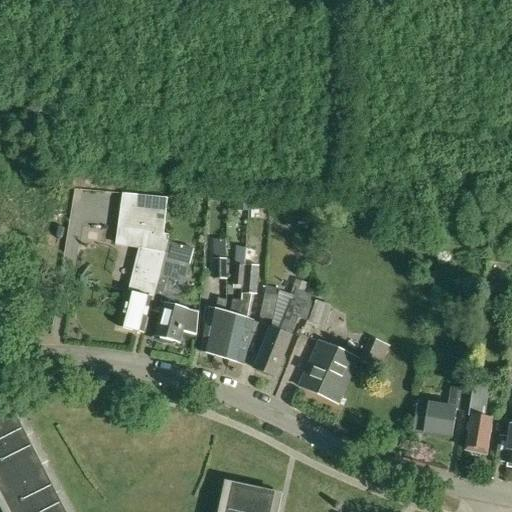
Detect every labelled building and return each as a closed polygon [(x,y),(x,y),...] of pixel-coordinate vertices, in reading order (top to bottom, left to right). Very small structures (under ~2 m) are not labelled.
[(166,210),(167,198),(122,193),(122,196),(117,230),(147,234),(145,250),(141,250),(131,292),(128,292),(119,327),(144,333),(149,312),(152,299),(151,298),(154,276),(159,276),(165,252),(168,243),(169,237),(164,236),(166,210)] [(238,203),(238,208),(238,211),(248,212),(248,210),(248,204),(238,203)] [(152,299),(149,312),(159,314),(159,317),(160,318),(155,338),(164,340),(167,343),(172,344),(176,343),(179,344),(181,331),(197,336),(199,314),(178,308),(189,265),(177,261),(178,256),(165,252),(159,276),(154,276),(151,298),(152,299)] [(225,280),(226,260),(213,260),(213,280),(225,280)] [(242,301),(241,306),(229,361),(244,366),(247,352),(252,354),(259,324),(246,320),(248,309),(252,295),(257,295),(260,267),(254,266),(244,265),(244,266),(242,287),(242,301)] [(242,287),(244,266),(235,265),(233,286),(242,287)] [(272,330),(256,370),(278,379),(294,337),(292,336),(298,319),(301,320),(304,321),(308,312),(309,294),(306,293),(296,289),(293,297),(295,298),(281,334),(272,330)] [(273,322),(278,298),(264,295),(259,319),(273,322)] [(214,357),(224,313),(227,302),(218,299),(216,311),(206,308),(204,316),(202,323),(206,324),(200,352),(214,357)] [(214,357),(229,361),(241,306),(242,301),(233,300),(229,315),(224,313),(214,357)] [(334,308),(315,302),(308,322),(327,328),(334,308)] [(339,405),(359,360),(319,342),(299,387),(339,405)] [(470,434),(467,452),(470,452),(472,456),(481,457),(483,454),(486,455),(488,455),(491,437),(493,422),(483,420),(485,410),(485,411),(486,403),(489,388),(475,386),(471,408),(472,408),(468,434),(470,434)] [(418,405),(414,432),(452,438),(456,411),(466,412),(469,391),(453,389),(450,410),(418,405)] [(278,511),(282,495),(233,484),(226,511),(64,511),(14,413),(0,415),(0,508),(2,511),(278,511)]
